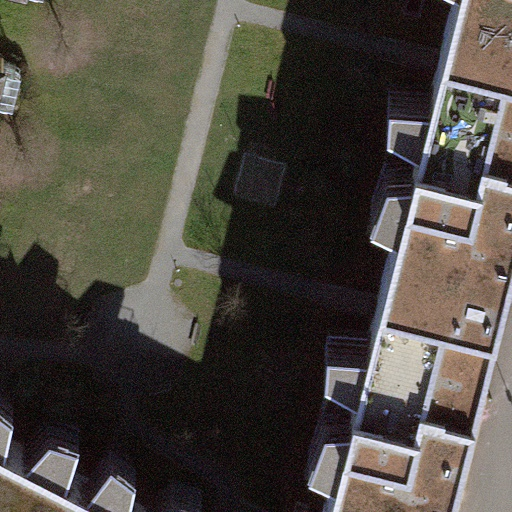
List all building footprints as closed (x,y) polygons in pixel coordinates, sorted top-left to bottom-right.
[(475,183),(511,192),(511,0),(453,0),(417,146),(480,162),(475,183)] [(466,441),(511,259),(511,192),(475,183),(480,162),(417,146),(355,391),(418,407),(412,427),(466,441)] [(447,511),(466,441),(412,427),(418,407),(355,391),(323,511),(447,511)] [(97,511),(111,487),(0,429),(0,511),(97,511)] [(159,511),(111,487),(97,511),(159,511)]
